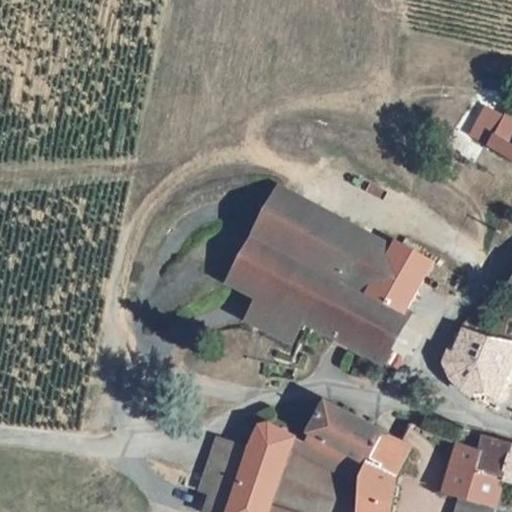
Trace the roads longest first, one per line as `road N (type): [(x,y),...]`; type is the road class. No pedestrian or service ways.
road 1 (residential): [(410,411),(287,399),(189,438),(107,451),(0,438)]
road 2 (residential): [(511,248),(440,327),(414,377),(410,411)]
